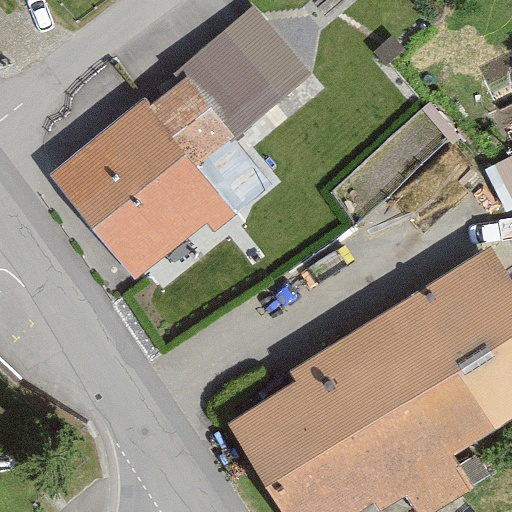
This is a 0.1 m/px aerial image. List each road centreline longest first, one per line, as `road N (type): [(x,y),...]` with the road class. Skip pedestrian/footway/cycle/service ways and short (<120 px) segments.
road 1 (unclassified): [(200,511),(118,405),(0,203)]
road 2 (residential): [(0,146),(162,0)]
